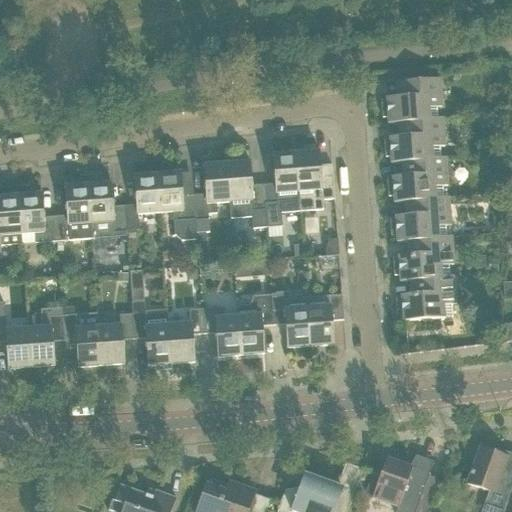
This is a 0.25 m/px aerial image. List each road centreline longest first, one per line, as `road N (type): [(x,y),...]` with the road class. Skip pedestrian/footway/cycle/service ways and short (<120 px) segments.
road 1 (residential): [(375,400),(356,134),(346,114),(326,107),(0,156)]
road 2 (tertiary): [(0,428),(167,422),(375,400)]
road 3 (tertiary): [(375,400),(511,383)]
